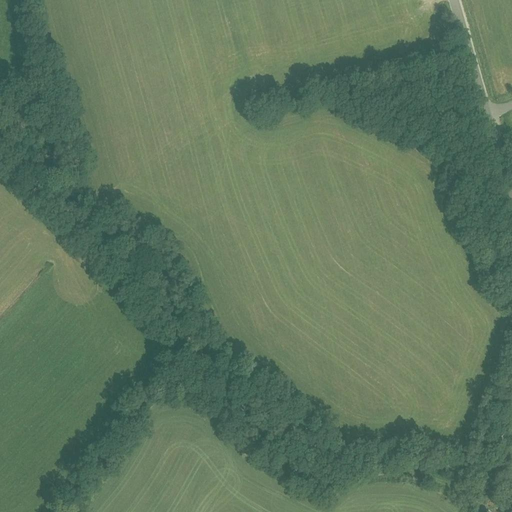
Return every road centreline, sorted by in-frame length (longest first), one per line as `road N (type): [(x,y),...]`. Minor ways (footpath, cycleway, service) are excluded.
road 1 (track): [(0,154),(134,301),(316,459),(443,482),(483,511)]
road 2 (unclassified): [(486,119),(451,0)]
